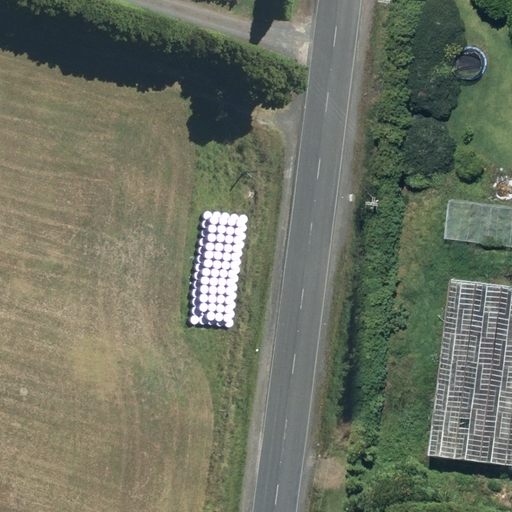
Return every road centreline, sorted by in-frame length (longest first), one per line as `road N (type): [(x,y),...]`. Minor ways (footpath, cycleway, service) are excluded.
road 1 (tertiary): [(279,511),(343,0)]
road 2 (unknown): [(222,0),(338,35)]
